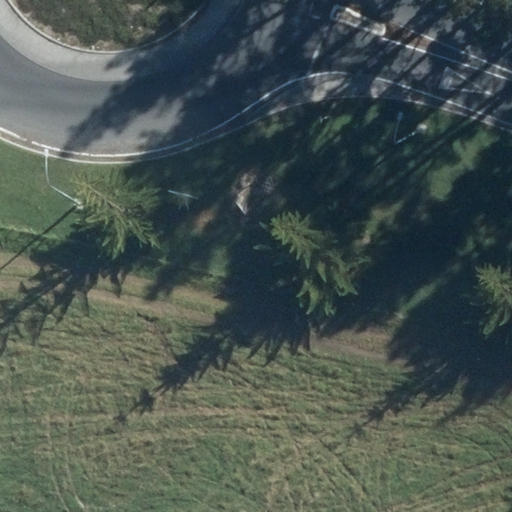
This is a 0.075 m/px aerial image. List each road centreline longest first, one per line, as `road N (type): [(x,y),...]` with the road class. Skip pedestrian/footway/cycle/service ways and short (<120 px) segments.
road 1 (secondary): [(255,43),(210,79),(157,100),(99,104),(44,90),(0,62)]
road 2 (secondary): [(456,52),(255,43)]
